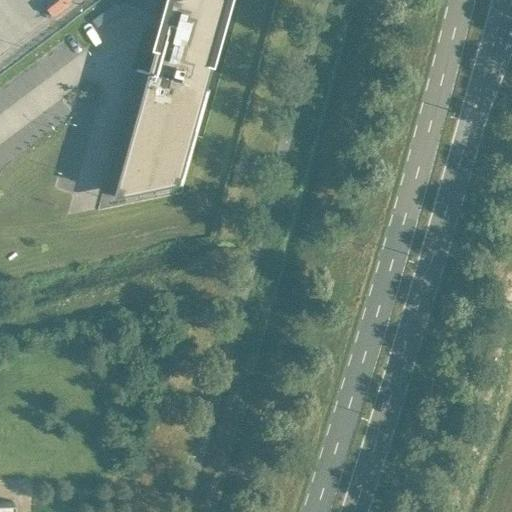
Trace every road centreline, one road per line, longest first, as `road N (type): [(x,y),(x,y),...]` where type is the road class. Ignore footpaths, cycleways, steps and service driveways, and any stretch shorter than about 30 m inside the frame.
road 1 (secondary): [(353,511),(505,0)]
road 2 (secondary): [(461,0),(314,511)]
